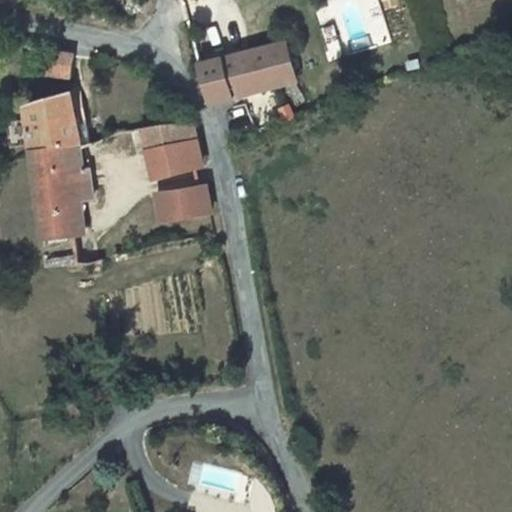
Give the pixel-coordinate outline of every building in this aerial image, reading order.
[(208,105),(295,80),(286,40),(197,65),(208,105)] [(65,78),(66,51),(33,44),(32,67),(47,68),(46,78),(65,78)] [(27,155),(75,145),(87,142),(78,93),(27,105),(23,107),(27,155)] [(192,169),(200,166),(190,124),(139,133),(148,181),(192,169)] [(79,170),(75,145),(27,155),(27,159),(37,245),(71,239),(67,204),(78,203),(90,201),(87,169),(79,170)] [(157,222),(210,213),(206,187),(196,189),(152,197),(157,222)] [(67,204),(71,239),(82,237),(78,203),(67,204)]
